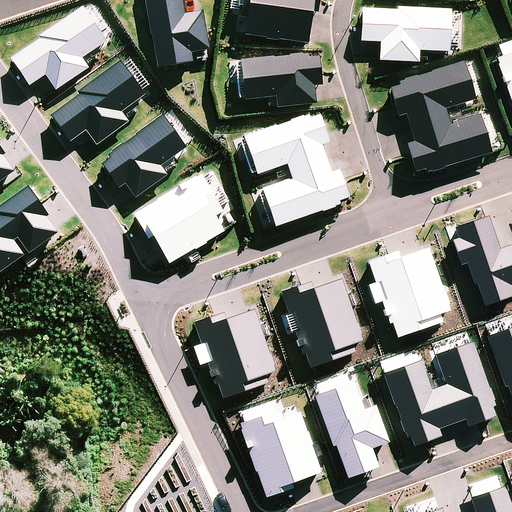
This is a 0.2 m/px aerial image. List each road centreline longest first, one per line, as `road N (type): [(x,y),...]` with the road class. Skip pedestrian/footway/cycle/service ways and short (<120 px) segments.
road 1 (residential): [(146,300),(91,205),(0,80)]
road 2 (residential): [(146,300),(394,213)]
road 3 (residential): [(242,511),(146,300)]
road 4 (residential): [(346,0),(346,70),(394,213)]
road 5 (residential): [(309,511),(511,440)]
road 6 (residential): [(394,213),(511,172)]
